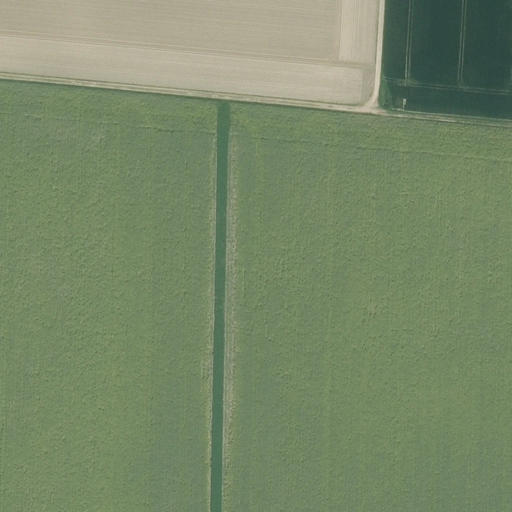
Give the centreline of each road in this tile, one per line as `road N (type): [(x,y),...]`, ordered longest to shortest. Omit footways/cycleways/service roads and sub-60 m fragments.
road 1 (track): [(0,76),(366,108)]
road 2 (track): [(366,108),(511,122)]
